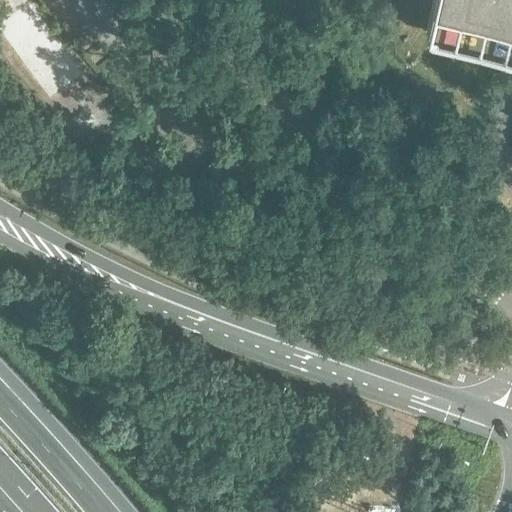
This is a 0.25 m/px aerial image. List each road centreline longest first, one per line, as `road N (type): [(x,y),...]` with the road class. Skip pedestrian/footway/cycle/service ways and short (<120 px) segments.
road 1 (primary): [(496,425),(153,302),(0,224)]
road 2 (motorway): [(112,511),(0,388)]
